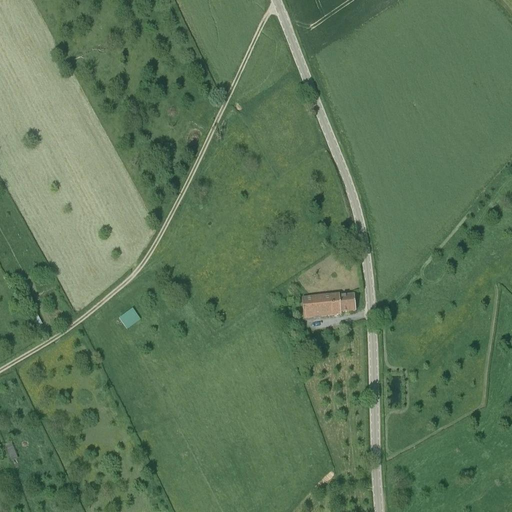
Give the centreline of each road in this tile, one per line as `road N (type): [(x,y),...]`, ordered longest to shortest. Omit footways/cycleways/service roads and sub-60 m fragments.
road 1 (unclassified): [(379,511),(359,221),(275,0)]
road 2 (track): [(0,370),(74,324),(142,263),(276,2)]
